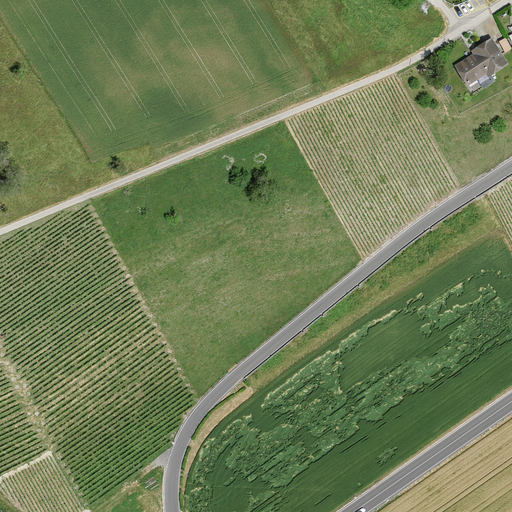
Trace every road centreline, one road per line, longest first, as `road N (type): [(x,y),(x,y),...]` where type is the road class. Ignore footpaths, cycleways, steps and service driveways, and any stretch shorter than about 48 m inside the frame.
road 1 (tertiary): [(175,511),(175,469),(202,409),(390,252),(511,167)]
road 2 (secondary): [(511,402),(356,511)]
